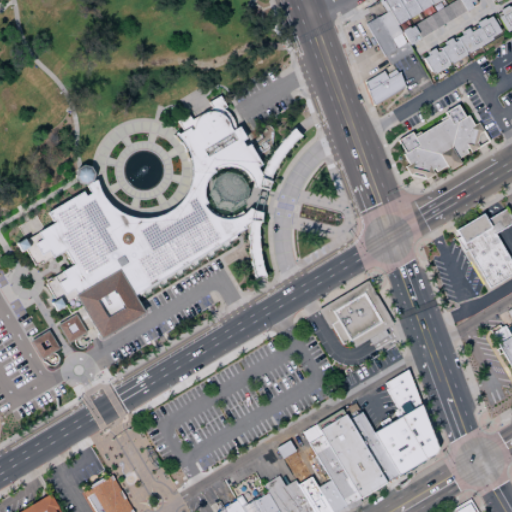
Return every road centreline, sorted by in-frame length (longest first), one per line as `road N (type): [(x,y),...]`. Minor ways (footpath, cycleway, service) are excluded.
road 1 (secondary): [(391,240),(145,387)]
road 2 (secondary): [(307,15),(356,148)]
